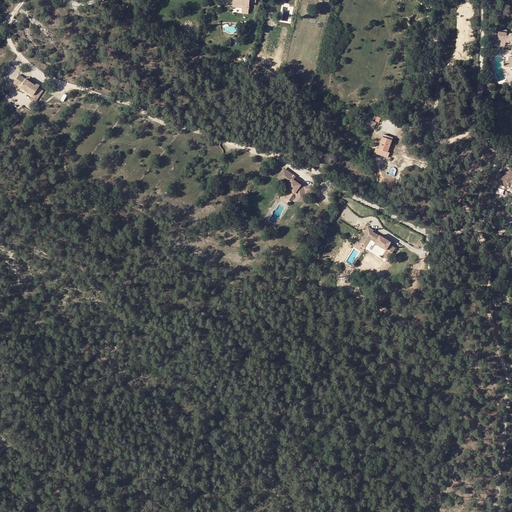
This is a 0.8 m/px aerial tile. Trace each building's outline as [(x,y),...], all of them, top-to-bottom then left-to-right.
[(507,37),(508,35),(499,34),(499,36),(493,36),(492,46),(505,47),(506,44),(509,44),(509,43),(511,43),(511,58),(510,58),(509,64),(507,64),(506,68),(511,68),(511,35),(510,35),(510,37),(507,37)] [(30,100),(35,103),(43,92),(38,88),(40,86),(32,81),(24,92),(32,97),(30,100)] [(393,138),(384,135),(379,150),(376,149),(375,153),(388,158),(389,154),(388,153),(389,148),(393,138)] [(299,180),(285,170),(280,178),(290,185),(288,187),(293,192),(296,192),(298,201),(302,200),(302,195),(300,188),(299,180)] [(511,170),(507,173),(503,179),(505,187),(510,186),(511,188),(511,187),(511,170)] [(303,195),(312,193),(310,185),(302,187),(303,195)] [(372,236),(375,231),(375,230),(369,226),(366,232),(367,233),(372,236)] [(378,241),(377,243),(388,250),(385,256),(390,260),(397,248),(392,244),(393,241),(382,233),(381,235),(375,231),(372,236),(367,233),(360,244),(368,248),(373,240),(374,239),(378,241)]
